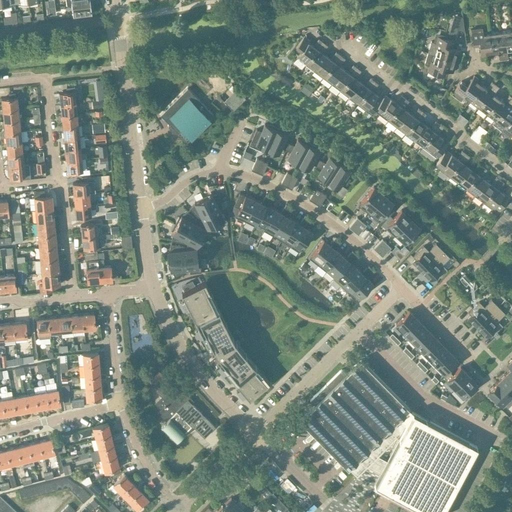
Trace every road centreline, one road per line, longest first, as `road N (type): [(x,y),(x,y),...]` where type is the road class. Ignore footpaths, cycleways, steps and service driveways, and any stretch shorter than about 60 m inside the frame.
road 1 (residential): [(400,287),(332,223),(246,175),(204,175),(141,207)]
road 2 (unclassified): [(356,332),(417,396),(489,433),(450,511)]
road 3 (residential): [(511,176),(321,33)]
road 4 (tertiary): [(254,433),(198,375),(163,324),(151,287)]
road 5 (residential): [(254,433),(356,332)]
road 6 (tertiary): [(141,207),(123,70)]
road 7 (residential): [(0,434),(119,405)]
road 8 (residential): [(178,509),(134,453),(119,405)]
road 9 (residential): [(74,296),(57,179)]
